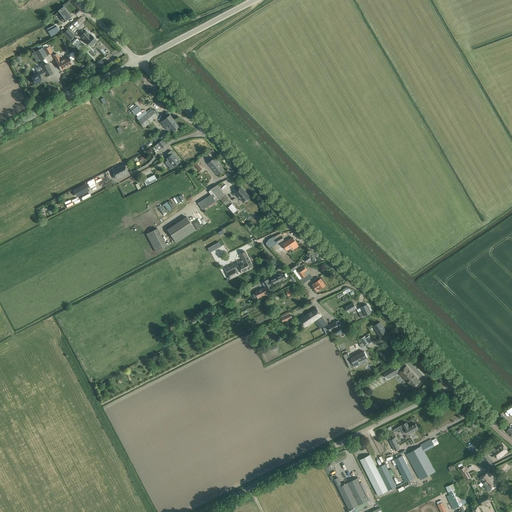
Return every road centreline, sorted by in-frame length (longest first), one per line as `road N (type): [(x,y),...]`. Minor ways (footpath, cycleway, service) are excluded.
road 1 (unclassified): [(455,385),(138,61)]
road 2 (unclassified): [(200,511),(455,385)]
road 3 (unclassified): [(0,131),(138,61)]
road 4 (unclassified): [(138,61),(253,0)]
